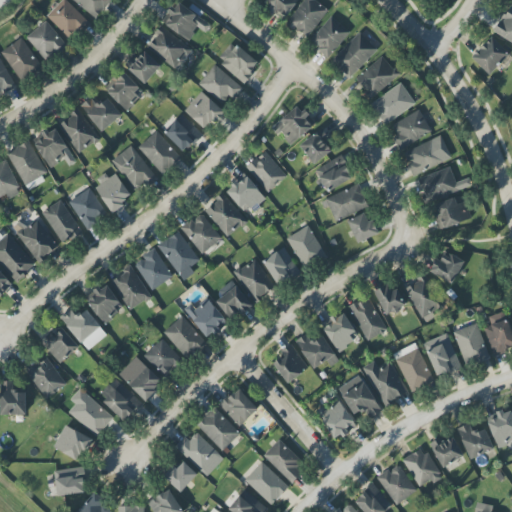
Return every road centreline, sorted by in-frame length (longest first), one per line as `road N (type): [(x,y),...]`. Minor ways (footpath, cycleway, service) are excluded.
road 1 (residential): [(293,65),(202,178),(52,291),(2,340)]
road 2 (residential): [(127,465),(235,356),(402,241)]
road 3 (residential): [(402,241),(387,181),(345,114),(211,0)]
road 4 (residential): [(511,379),(405,429),(302,511)]
road 5 (residential): [(384,0),(447,69),(511,207)]
road 6 (residential): [(144,0),(80,73),(0,127)]
road 7 (residential): [(342,474),(235,356)]
